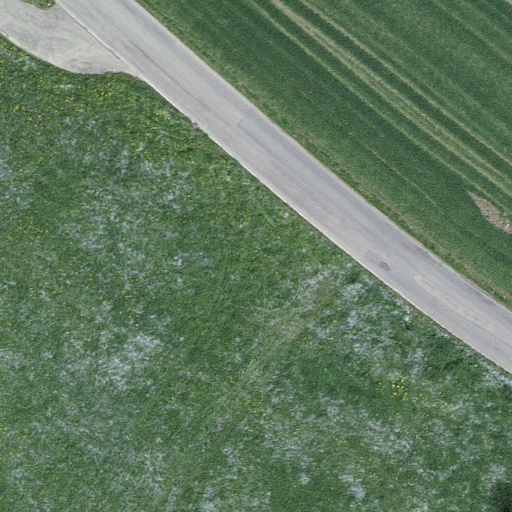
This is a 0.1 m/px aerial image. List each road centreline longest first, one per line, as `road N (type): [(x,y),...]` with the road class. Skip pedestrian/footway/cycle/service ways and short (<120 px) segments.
road 1 (unclassified): [(116,16),(351,223),(511,342)]
road 2 (unclassified): [(116,16),(91,33),(70,35),(0,11)]
